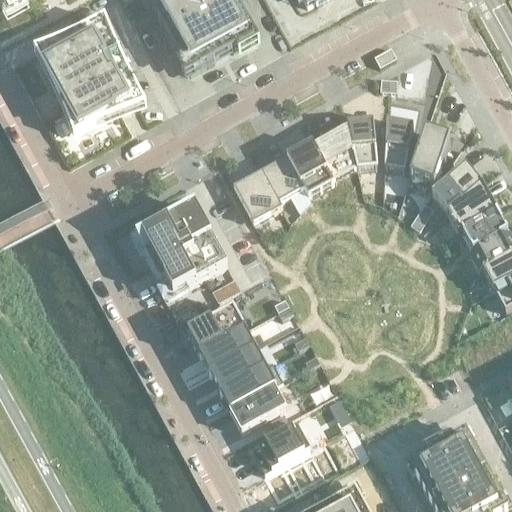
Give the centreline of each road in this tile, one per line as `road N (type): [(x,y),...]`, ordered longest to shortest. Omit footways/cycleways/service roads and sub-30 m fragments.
road 1 (residential): [(439,3),(67,205)]
road 2 (residential): [(232,511),(67,205)]
road 3 (unknown): [(216,483),(345,421),(377,418)]
road 4 (residential): [(471,417),(390,459),(417,511)]
road 5 (residential): [(511,134),(439,3)]
road 6 (residential): [(67,205),(0,82)]
road 7 (secondary): [(64,511),(0,393)]
